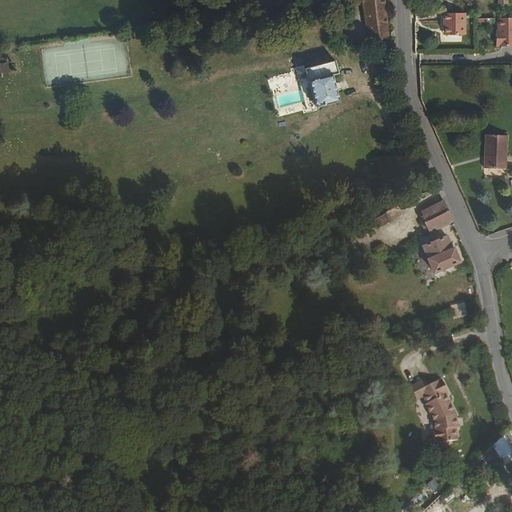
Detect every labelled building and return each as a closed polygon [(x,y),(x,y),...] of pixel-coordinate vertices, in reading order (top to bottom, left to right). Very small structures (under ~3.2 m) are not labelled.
[(361,0),(366,44),(389,42),(384,0),(361,0)] [(316,15),(315,5),(257,14),(258,23),(268,22),(268,25),(272,25),(290,23),(291,24),(301,22),(300,17),(316,15)] [(467,15),(444,15),(444,24),(447,25),(447,36),(466,37),(467,15)] [(511,49),(511,21),(499,21),(499,49),(511,49)] [(333,63),(302,73),(306,86),(309,86),(310,89),(295,94),(300,110),(315,105),(317,111),(340,104),(332,78),(337,76),(333,63)] [(506,133),(485,132),(484,166),(505,168),(506,133)] [(371,186),(355,181),(350,199),(365,204),(371,186)] [(438,190),(434,182),(429,185),(432,192),(434,192),(438,190)] [(453,224),(445,204),(422,215),(422,217),(420,218),(422,224),(420,226),(423,234),(426,232),(428,236),(453,224)] [(450,252),(446,242),(423,253),(435,279),(459,268),(452,251),(450,252)] [(414,244),(404,250),(408,260),(419,254),(414,244)] [(124,258),(120,249),(100,260),(103,268),(124,258)] [(158,288),(171,283),(169,275),(156,281),(158,288)] [(172,286),(171,283),(158,288),(156,289),(171,328),(186,322),(174,291),(179,289),(177,284),(172,286)] [(454,312),(463,312),(463,301),(455,301),(454,312)] [(374,333),(362,339),(369,353),(379,347),(374,333)] [(420,384),(407,392),(416,405),(421,402),(425,408),(424,410),(433,424),(435,431),(433,432),(435,443),(438,442),(438,444),(457,442),(456,432),(457,432),(456,416),(445,398),(447,396),(438,382),(423,390),(420,384)] [(227,428),(212,390),(201,395),(217,439),(233,431),(231,426),(227,428)]
